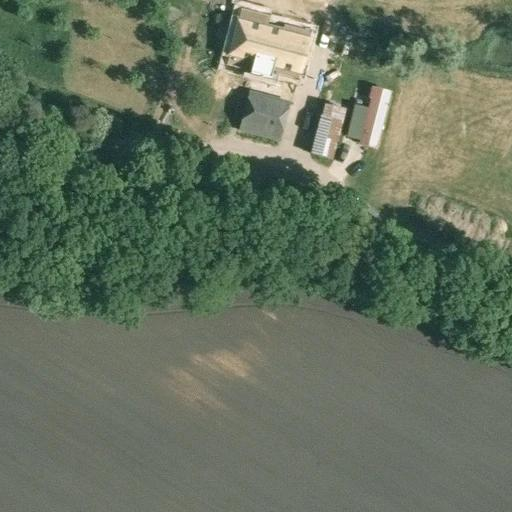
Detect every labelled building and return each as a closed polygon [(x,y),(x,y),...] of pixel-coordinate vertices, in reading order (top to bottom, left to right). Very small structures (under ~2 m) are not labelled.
[(241,8),(226,64),(252,71),(251,74),(271,79),(273,71),(296,77),(300,60),(298,60),(301,48),(303,48),(308,30),(285,24),(284,28),(265,23),(267,15),(241,8)] [(357,51),(355,66),(387,70),(389,55),(357,51)] [(289,99),(250,88),(239,129),(278,140),(289,99)] [(310,155),(332,161),(346,110),(323,104),(310,155)] [(255,191),(324,213),(328,199),(321,197),(322,192),(311,188),(312,185),(229,160),(219,192),(251,202),(255,191)]
